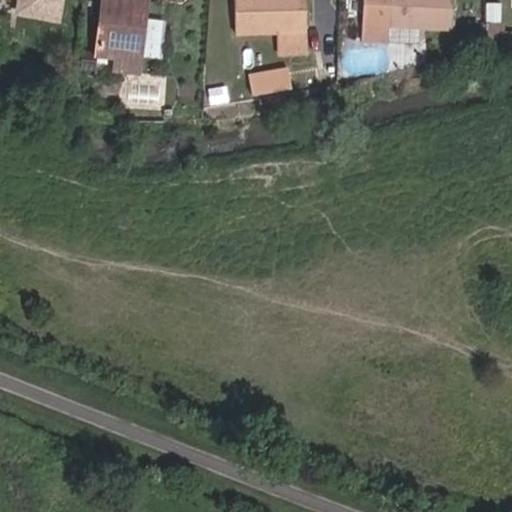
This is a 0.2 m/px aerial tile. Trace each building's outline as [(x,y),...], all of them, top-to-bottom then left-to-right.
[(37,0),(39,0),(36,16),(73,24),(77,0),(37,0)] [(109,59),(124,62),(142,65),(146,44),(154,45),(160,8),(147,5),(147,0),(126,0),(126,2),(118,1),(109,59)] [(242,0),(242,24),(283,24),(283,42),(312,43),(312,0),(242,0)] [(453,0),(363,0),(360,30),(387,33),(389,20),(451,27),(453,0)] [(495,60),(509,54),(508,41),(511,40),(510,26),(506,26),(507,7),(492,9),(495,60)] [(148,82),(154,45),(146,44),(142,65),(124,62),(122,77),(148,82)] [(250,91),(292,88),(290,66),(249,69),(250,91)] [(208,111),(237,103),(235,76),(211,78),(209,91),(209,92),(208,111)]
